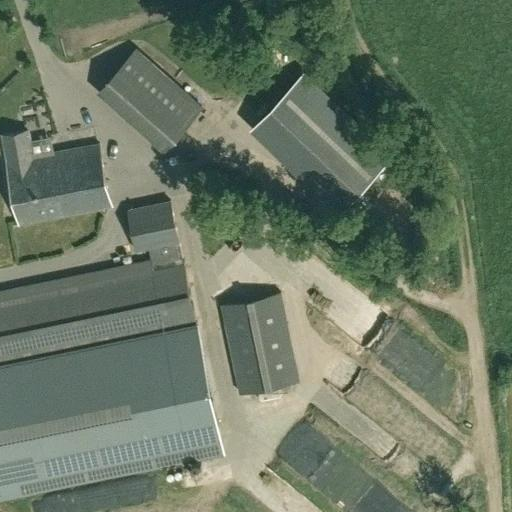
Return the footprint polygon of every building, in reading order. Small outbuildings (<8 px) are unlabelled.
[(137,48),(108,80),(173,139),(202,106),(137,48)] [(259,118),(348,202),(392,155),(304,71),(259,118)] [(22,224),(114,204),(100,143),(30,157),(29,149),(32,148),(28,131),(4,135),(10,161),(9,161),(22,224)] [(0,494),(223,448),(172,199),(129,208),(137,249),(150,246),(152,258),(0,288),(0,494)] [(241,392),(300,380),(281,291),(222,303),(241,392)]
